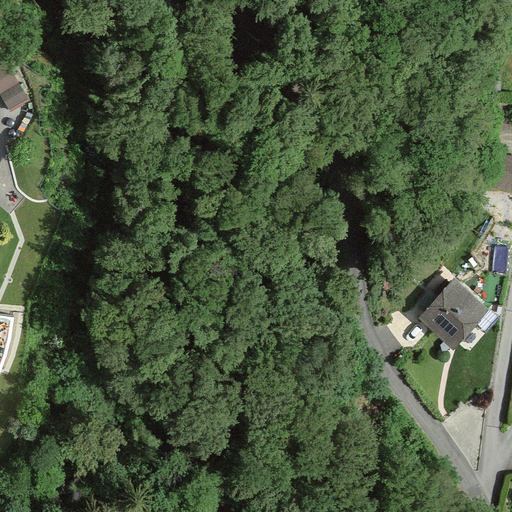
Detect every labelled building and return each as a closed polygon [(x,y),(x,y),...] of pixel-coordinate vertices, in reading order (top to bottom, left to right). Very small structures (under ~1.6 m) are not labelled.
[(7,59),(0,63),(0,92),(8,107),(28,96),(7,59)] [(501,68),(482,68),(483,88),(501,88),(501,68)] [(511,114),(511,102),(494,100),(491,127),(511,129),(511,114)] [(511,153),(485,151),(483,187),(511,188),(511,153)] [(454,272),(418,312),(453,342),(488,302),(454,272)] [(0,311),(0,366),(5,354),(10,333),(13,312),(0,311)]
